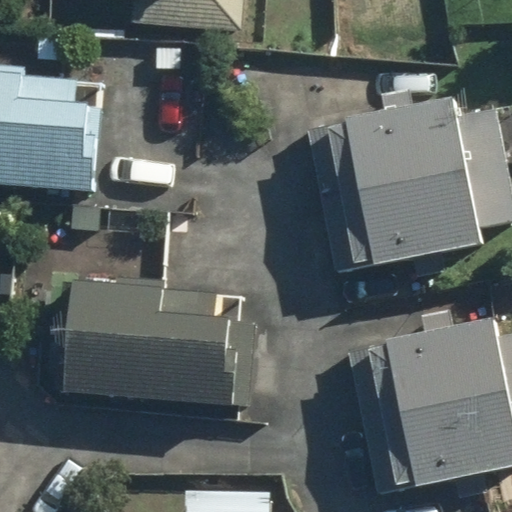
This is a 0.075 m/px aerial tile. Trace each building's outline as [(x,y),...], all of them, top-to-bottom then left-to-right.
[(133,0),(132,23),(242,29),(243,0),(133,0)] [(0,185),(87,192),(93,110),(96,80),(21,74),(0,72),(0,185)] [(307,130),(331,273),(478,248),(475,232),(511,226),(511,214),(495,114),(449,122),(446,107),(307,130)] [(51,399),(228,407),(229,374),(221,374),(223,321),(213,321),(214,292),(56,284),(51,399)] [(347,348),(372,492),(511,467),(511,342),(495,345),(491,324),(347,348)] [(266,511),(267,498),(183,496),(182,511),(266,511)] [(0,511),(10,511),(11,504),(0,502),(0,511)]
